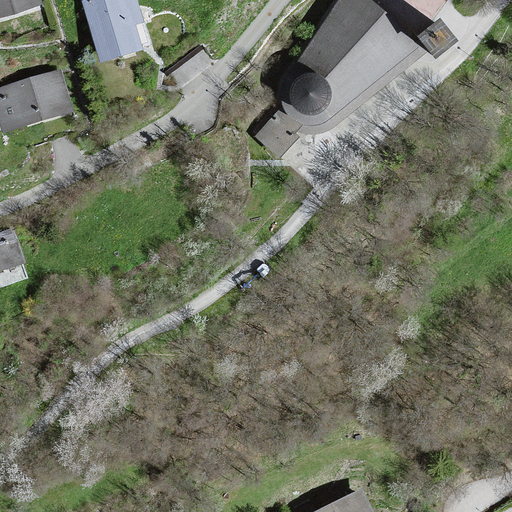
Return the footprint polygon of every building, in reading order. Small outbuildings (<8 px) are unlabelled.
[(41,0),(0,0),(0,26),(45,14),(41,0)] [(137,0),(104,0),(83,6),(102,74),(145,62),(142,50),(151,48),(137,0)] [(327,0),(264,119),(242,139),(269,166),(292,142),(422,50),(416,22),(386,0),(327,0)] [(62,72),(0,91),(0,125),(4,139),(76,118),(62,72)] [(13,222),(0,226),(0,268),(27,259),(13,222)] [(375,511),(361,484),(304,511),(375,511)]
